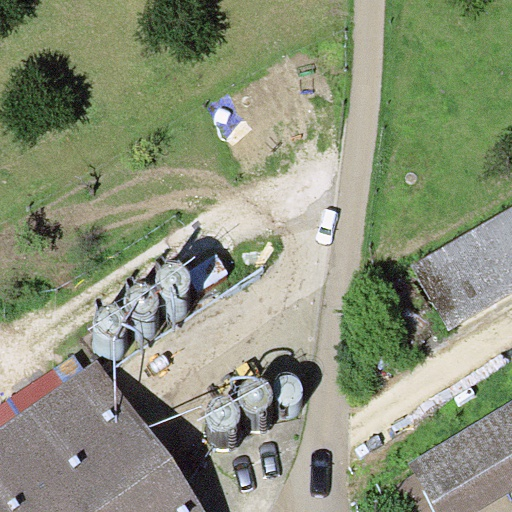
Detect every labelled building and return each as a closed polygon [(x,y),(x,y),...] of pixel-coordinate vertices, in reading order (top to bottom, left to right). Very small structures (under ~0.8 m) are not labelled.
[(511,220),(410,281),(442,336),(511,294),(511,220)] [(170,319),(182,314),(187,302),(182,290),(170,285),(158,290),(153,302),(158,314),(170,319)] [(140,339),(151,333),(156,322),(151,310),(139,305),(127,310),(122,322),(128,334),(140,339)] [(108,360),(120,355),(124,343),(120,331),(108,327),(95,331),(91,344),(96,356),(108,360)] [(286,420),(298,415),(302,403),(298,391),(286,386),(274,391),(269,403),(274,415),(286,420)] [(176,511),(90,387),(0,449),(0,511),(176,511)] [(251,435),(263,429),(268,417),(263,404),(250,399),(238,405),(233,417),(238,429),(251,435)] [(218,453),(231,448),(236,436),(230,423),(218,418),(206,423),(200,436),(206,448),(218,453)] [(463,511),(511,482),(511,419),(412,480),(431,511),(463,511)]
